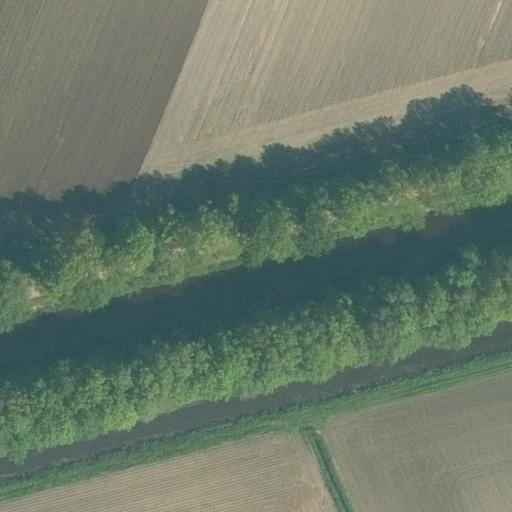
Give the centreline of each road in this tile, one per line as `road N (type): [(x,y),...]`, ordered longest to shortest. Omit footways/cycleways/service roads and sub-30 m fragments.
road 1 (track): [(0,435),(511,299)]
road 2 (track): [(0,303),(511,171)]
